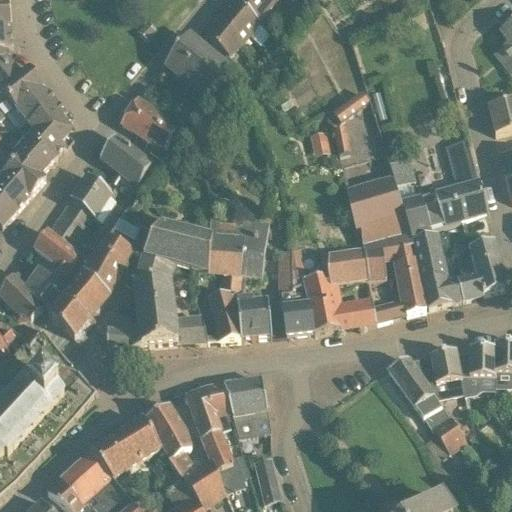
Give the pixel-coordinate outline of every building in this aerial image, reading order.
[(0,0),(0,8),(9,8),(8,0),(0,0)] [(280,3),(276,0),(241,0),(236,6),(235,5),(234,6),(258,27),(280,3)] [(301,0),(287,0),(285,3),(293,10),(301,0)] [(205,42),(220,55),(229,62),(258,27),(234,6),(228,1),(219,12),(226,18),(205,42)] [(0,8),(0,30),(11,30),(9,8),(0,8)] [(148,28),(138,38),(146,45),(156,35),(148,28)] [(511,28),(501,38),(509,48),(496,59),(511,78),(511,28)] [(0,52),(6,53),(12,52),(11,30),(0,30),(0,52)] [(208,104),(232,74),(189,40),(165,72),(200,99),(208,104)] [(0,93),(1,95),(22,78),(7,59),(6,53),(0,52),(0,93)] [(1,95),(15,113),(43,90),(29,73),(22,78),(1,95)] [(15,113),(28,129),(56,107),(43,90),(15,113)] [(187,115),(200,125),(213,108),(208,104),(200,99),(187,115)] [(370,103),(335,113),(341,136),(333,139),(346,183),(390,170),(370,103)] [(511,105),(507,107),(488,112),(495,141),(511,137),(511,105)] [(163,155),(177,132),(138,106),(122,130),(128,135),(149,147),(141,160),(163,173),(171,160),(163,155)] [(33,136),(68,136),(68,131),(62,124),(67,120),(56,107),(28,129),(33,136)] [(68,142),(68,136),(33,136),(28,142),(55,165),(66,153),(62,149),(68,142)] [(316,164),(336,158),(330,137),(310,142),(316,164)] [(14,158),(18,162),(19,162),(41,181),(55,165),(28,142),(14,158)] [(100,165),(116,177),(118,177),(111,188),(121,195),(130,201),(152,169),(115,143),(100,165)] [(506,186),(511,184),(511,158),(500,162),(506,186)] [(18,162),(4,178),(31,202),(46,185),(41,181),(19,162),(18,162)] [(467,226),(485,218),(477,187),(473,171),(472,167),(451,172),(456,192),(416,205),(410,188),(415,186),(409,165),(389,171),(412,244),(446,233),(467,226)] [(4,178),(0,182),(0,202),(17,218),(31,202),(4,178)] [(88,182),(57,228),(79,243),(87,231),(84,229),(90,220),(94,223),(108,203),(113,207),(121,195),(111,188),(106,194),(88,182)] [(407,322),(426,317),(414,265),(392,184),(347,196),(355,239),(360,237),(363,257),(370,290),(386,288),(384,271),(396,268),(402,308),(374,315),(377,330),(407,322)] [(0,232),(2,235),(17,218),(0,202),(0,232)] [(209,241),(203,282),(222,286),(221,301),(204,304),(215,349),(240,347),(236,299),(232,300),(233,280),(241,281),(246,240),(245,240),(247,226),(217,224),(213,242),(209,241)] [(267,228),(247,226),(245,240),(246,240),(241,281),(233,280),(232,300),(236,299),(240,347),(272,344),(268,307),(253,308),(253,303),(245,304),(245,287),(261,288),(267,228)] [(65,290),(83,263),(80,261),(88,250),(79,243),(57,228),(49,239),(46,238),(34,255),(53,268),(46,277),(65,290)] [(160,228),(154,240),(143,263),(135,291),(134,291),(140,335),(129,336),(106,335),(106,351),(132,354),(178,350),(206,349),(203,325),(177,329),(172,290),(145,294),(153,268),(203,282),(209,241),(160,228)] [(92,268),(85,278),(108,300),(131,257),(143,263),(154,240),(140,234),(131,255),(108,246),(92,268)] [(428,316),(463,308),(457,285),(450,287),(440,238),(413,246),(428,316)] [(493,248),(474,254),(468,255),(472,270),(461,274),(464,283),(457,285),(463,308),(507,296),(493,248)] [(306,302),(308,310),(313,339),(314,339),(314,340),(377,330),(374,315),(373,305),(343,309),(340,294),(370,290),(363,257),(328,261),(330,280),(305,285),(303,278),(292,279),(293,296),(304,294),(306,302)] [(30,289),(47,301),(50,297),(59,304),(67,292),(65,290),(46,277),(40,273),(30,289)] [(61,306),(59,304),(50,297),(47,301),(40,308),(51,319),(48,323),(74,344),(89,325),(108,300),(85,278),(61,306)] [(39,309),(40,308),(47,301),(30,289),(17,279),(13,284),(0,300),(0,302),(21,322),(17,326),(17,327),(19,327),(31,327),(44,314),(39,309)] [(313,339),(308,310),(293,312),(292,304),(306,302),(304,294),(293,296),(293,298),(281,300),(283,313),(286,342),(313,339)] [(0,369),(22,344),(12,337),(12,336),(11,337),(10,337),(3,345),(0,342),(0,369)] [(511,349),(495,349),(494,354),(495,354),(495,378),(511,378),(511,349)] [(495,354),(494,354),(469,354),(469,357),(456,357),(464,397),(473,397),(478,392),(478,383),(495,383),(495,378),(495,354)] [(464,397),(456,357),(456,356),(430,361),(431,363),(409,367),(427,390),(426,390),(436,404),(464,398),(464,397)] [(408,366),(388,376),(424,426),(425,425),(432,436),(433,435),(449,459),(466,447),(451,425),(450,425),(443,414),(444,413),(436,404),(426,390),(427,390),(409,367),(408,366)] [(0,460),(4,456),(7,459),(64,396),(57,390),(58,389),(50,382),(43,375),(42,376),(35,370),(0,408),(0,460)] [(236,445),(251,442),(271,439),(262,386),(224,393),(230,421),(236,445)] [(230,421),(224,393),(223,393),(223,392),(207,395),(186,403),(193,421),(210,467),(223,493),(224,496),(247,487),(246,483),(250,482),(243,461),(230,466),(219,439),(231,435),(226,422),(230,421)] [(178,422),(171,411),(172,410),(172,409),(144,425),(164,457),(168,469),(181,488),(198,511),(210,511),(226,502),(224,496),(223,493),(210,467),(196,476),(185,459),(192,454),(186,436),(179,424),(178,421),(178,422)] [(143,426),(90,460),(113,487),(162,456),(143,426)] [(498,433),(492,426),(481,434),(487,441),(498,433)] [(90,460),(60,488),(80,511),(133,511),(134,511),(127,502),(113,487),(90,460)] [(272,466),(254,471),(264,510),(282,505),(272,466)] [(80,511),(60,488),(47,499),(49,501),(61,511),(80,511)] [(198,511),(181,488),(168,496),(179,511),(198,511)] [(149,511),(142,504),(135,495),(127,502),(134,511),(133,511),(149,511)] [(450,511),(450,510),(449,509),(448,508),(447,507),(445,507),(444,507),(443,507),(441,507),(438,503),(424,511),(450,511)]
